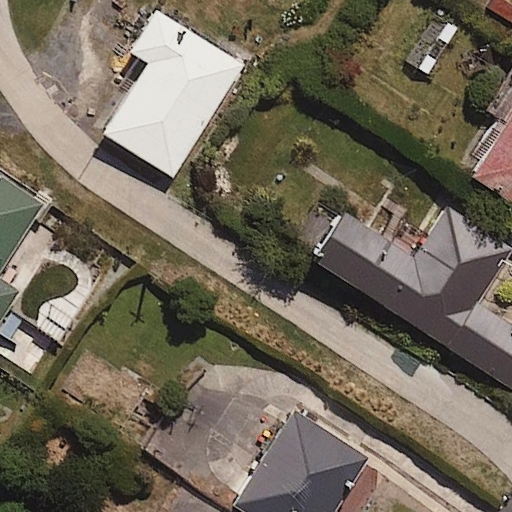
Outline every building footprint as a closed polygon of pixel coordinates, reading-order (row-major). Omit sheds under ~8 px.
[(124,57),(143,68),(99,138),(174,184),(247,67),(154,10),(124,57)] [(511,112),(465,182),(511,213),(511,112)] [(0,180),(0,331),(23,298),(0,282),(0,264),(39,207),(0,180)] [(337,221),(309,266),(511,393),(511,327),(477,306),(511,251),(511,250),(445,209),(409,266),(337,221)] [(332,511),(364,463),(292,416),(229,511),(332,511)]
